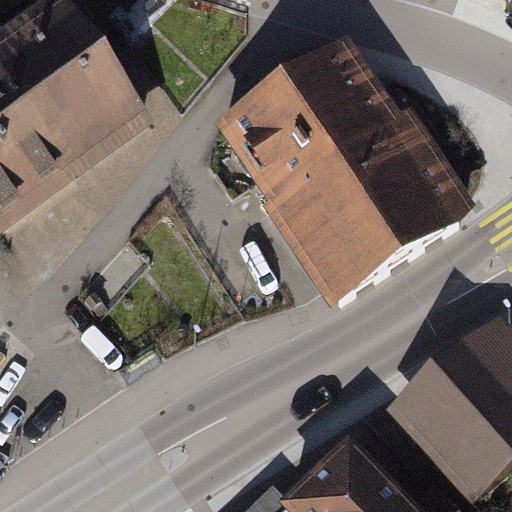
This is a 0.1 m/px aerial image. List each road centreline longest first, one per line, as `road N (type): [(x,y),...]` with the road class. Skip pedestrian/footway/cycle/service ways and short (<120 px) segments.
road 1 (secondary): [(511,260),(92,511)]
road 2 (residential): [(511,75),(303,0)]
road 3 (unknown): [(177,154),(260,243)]
